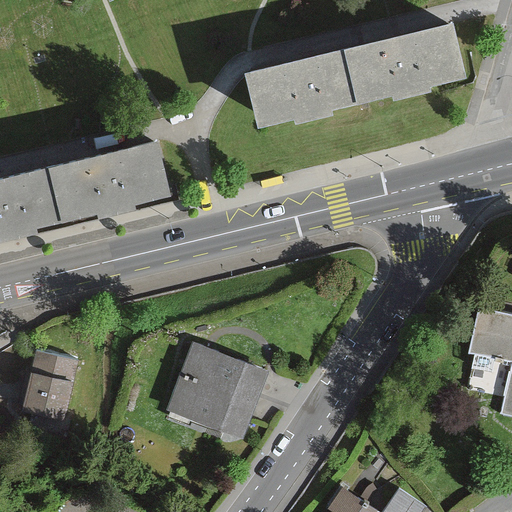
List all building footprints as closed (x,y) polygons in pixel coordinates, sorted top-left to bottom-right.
[(453,13),(345,38),(358,91),(394,83),(395,88),(432,79),(431,73),(465,65),(453,13)] [(345,38),(247,61),(260,115),(296,107),(297,112),(334,103),(333,96),(358,91),(345,38)] [(156,131),(48,156),(61,209),(97,202),(98,206),(135,198),(134,192),(168,184),(156,131)] [(48,156),(0,167),(0,228),(0,230),(37,221),(36,215),(61,209),(48,156)] [(511,307),(479,300),(469,347),(511,356),(511,364),(504,398),(501,411),(511,413),(511,307)] [(264,371),(194,345),(172,405),(241,431),(264,371)] [(76,359),(38,350),(24,407),(62,416),(76,359)] [(382,511),(380,510),(382,508),(343,481),(328,502),(334,506),(329,511),(382,511)] [(422,511),(428,504),(399,484),(382,508),(380,510),(382,511),(422,511)]
